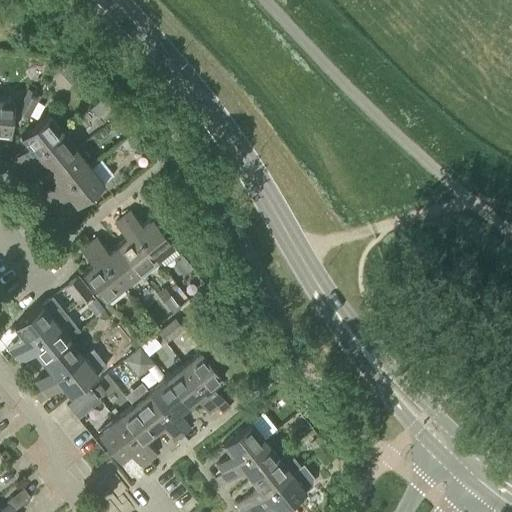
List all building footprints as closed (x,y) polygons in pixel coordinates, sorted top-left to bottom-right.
[(64,76),(74,68),(69,62),(60,71),(64,76)] [(29,85),(19,104),(31,111),(41,92),(29,85)] [(0,97),(0,134),(9,135),(13,99),(0,97)] [(96,117),(108,107),(101,100),(90,109),(96,117)] [(20,136),(29,146),(14,158),(20,166),(63,131),(49,113),(20,136)] [(77,148),(63,131),(20,166),(26,173),(41,161),(48,171),(77,148)] [(139,144),(130,134),(119,143),(124,148),(134,149),(139,144)] [(48,171),(56,180),(41,192),(47,199),(90,165),(77,148),(48,171)] [(90,165),(47,199),(53,208),(68,196),(76,205),(104,183),(90,165)] [(131,210),(123,216),(157,258),(174,244),(152,216),(142,224),(131,210)] [(157,258),(123,216),(115,223),(126,237),(117,244),(139,272),(157,258)] [(97,237),(89,244),(122,286),(139,272),(117,244),(108,251),(97,237)] [(122,286),(89,244),(81,250),(92,264),(82,272),(105,300),(122,286)] [(91,292),(76,275),(64,285),(63,286),(76,302),(77,303),(91,292)] [(179,306),(171,295),(163,301),(172,312),(179,306)] [(14,326),(22,336),(7,347),(13,355),(65,313),(51,296),(42,303),(14,326)] [(65,313),(13,355),(20,363),(34,351),(41,360),(79,329),(65,313)] [(166,341),(182,328),(174,318),(157,331),(166,341)] [(41,360),(49,370),(35,381),(40,388),(82,354),(69,338),(79,330),(79,329),(41,360)] [(132,352),(144,366),(154,358),(142,344),(132,352)] [(200,349),(182,363),(216,406),(217,405),(222,413),(230,407),(213,385),(223,377),(200,349)] [(97,372),(82,354),(40,388),(47,396),(61,385),(69,395),(97,372)] [(216,406),(182,363),(166,376),(189,405),(197,398),(209,412),(216,406)] [(189,405),(166,376),(149,390),(184,432),(190,427),(179,413),(189,405)] [(149,390),(131,404),(155,432),(164,425),(175,439),(184,432),(149,390)] [(99,403),(89,391),(68,408),(77,420),(99,403)] [(155,432),(131,404),(115,417),(149,460),(156,454),(145,440),(155,432)] [(149,460),(115,417),(97,431),(120,460),(129,452),(141,466),(149,460)] [(222,442),(230,453),(216,464),(222,471),(264,438),(250,420),(222,442)] [(326,445),(317,434),(309,441),(317,452),(326,445)] [(242,468),(249,477),(278,455),(264,438),(222,471),(228,479),(242,468)] [(334,455),(326,445),(317,452),(325,462),(334,455)] [(249,477),(257,487),(243,498),(249,506),(291,472),(278,455),(249,477)] [(302,463),(291,472),(249,506),(253,511),(257,511),(269,503),(276,511),(277,511),(311,485),(312,475),(302,463)] [(0,511),(10,511),(14,509),(8,502),(0,508),(0,511)]
